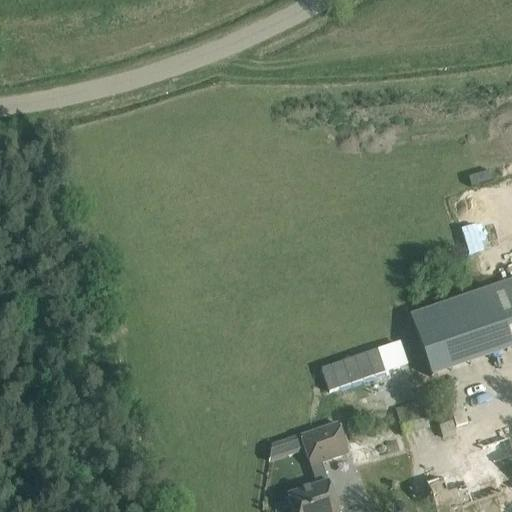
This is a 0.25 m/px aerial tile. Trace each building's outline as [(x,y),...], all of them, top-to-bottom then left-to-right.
[(511,277),(410,302),(433,371),(511,347),(511,277)] [(426,399),(400,407),(406,426),(432,418),(426,399)] [(337,424),(299,437),(310,469),(321,465),(348,457),(337,424)] [(426,486),(430,499),(434,511),(453,511),(511,492),(511,450),(509,440),(465,455),(470,470),(426,486)] [(316,487),(287,497),(291,510),(291,511),(337,511),(332,496),(328,483),(327,483),(321,465),(310,469),(316,487)]
